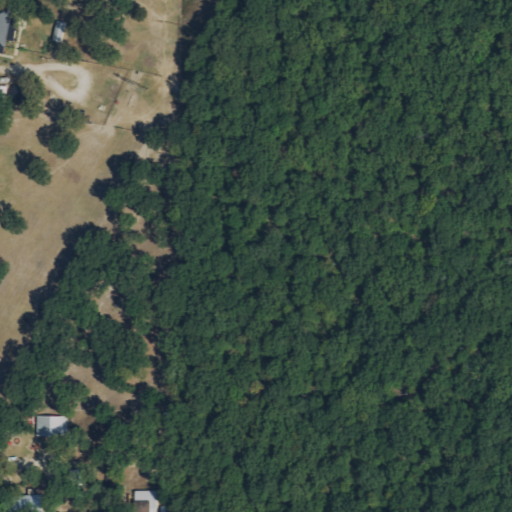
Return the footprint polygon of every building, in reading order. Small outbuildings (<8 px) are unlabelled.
[(0,53),(7,54),(10,36),(17,37),(20,20),(14,19),(16,8),(0,5),(0,53)] [(34,89),(16,86),(14,104),(31,107),(34,89)] [(40,436),(69,437),(70,417),(40,416),(40,436)] [(137,491),(137,511),(156,511),(156,491),(137,491)] [(5,497),(5,511),(45,511),(45,495),(5,497)]
